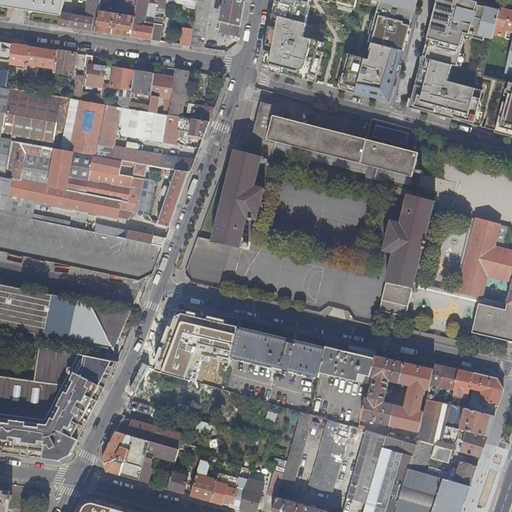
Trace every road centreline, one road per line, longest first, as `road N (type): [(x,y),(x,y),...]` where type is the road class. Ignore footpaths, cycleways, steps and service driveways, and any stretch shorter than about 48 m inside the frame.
road 1 (unclassified): [(164,285),(511,371)]
road 2 (residential): [(239,76),(511,148)]
road 3 (residential): [(243,64),(0,25)]
road 4 (residential): [(164,285),(239,76)]
road 5 (residential): [(76,476),(164,285)]
road 6 (residential): [(197,511),(76,476)]
